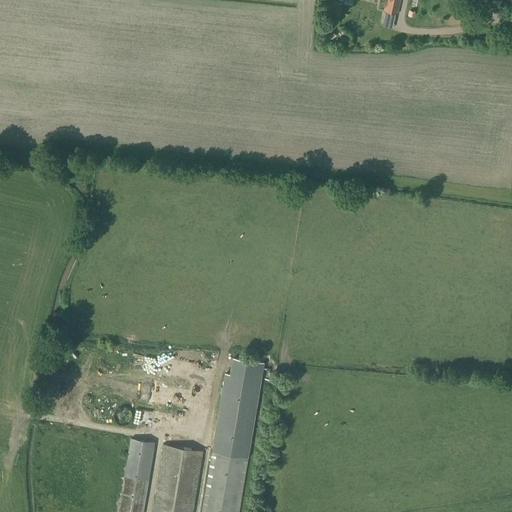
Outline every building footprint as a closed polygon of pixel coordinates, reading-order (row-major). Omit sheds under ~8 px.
[(396,14),(399,0),(386,0),(384,11),(396,14)] [(332,3),(330,14),(339,16),(342,5),(332,3)] [(356,21),(357,28),(368,26),(368,19),(356,21)] [(239,511),(265,364),(234,358),(231,375),(226,374),(202,511),(239,511)] [(124,471),(117,511),(143,511),(150,474),(155,442),(130,438),(125,471),(124,471)] [(193,511),(203,451),(162,445),(151,511),(193,511)]
